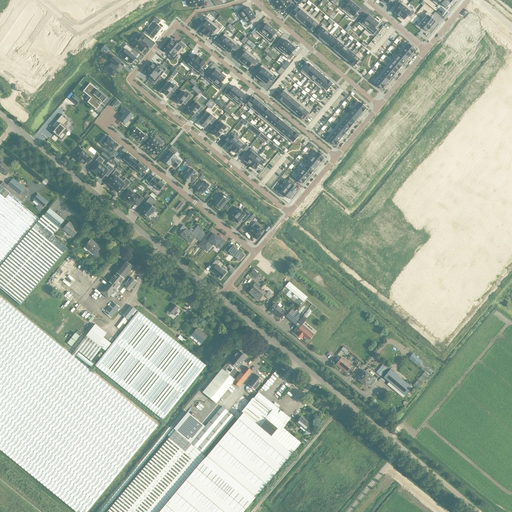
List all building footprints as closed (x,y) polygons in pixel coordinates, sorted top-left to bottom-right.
[(94,0),(84,0),(83,1),(91,13),(96,10),(92,3),(95,2),(94,0)] [(286,0),(273,0),(277,4),(277,5),(282,11),(287,7),(289,10),(294,5),(292,2),(289,0),(287,0),(287,1),(286,0)] [(398,7),(394,12),(399,16),(407,6),(400,0),(399,0),(395,5),(398,7)] [(344,3),(339,8),(347,14),(355,5),(350,1),(346,5),(344,3)] [(355,5),(347,14),(354,21),(358,15),(356,13),(360,9),(355,5)] [(299,6),(292,15),(296,18),(303,9),(299,6)] [(407,6),(399,16),(404,20),(408,15),(410,18),(415,12),(407,6)] [(242,8),(236,12),(242,20),(243,19),(242,19),(252,12),(248,7),(244,11),(242,8)] [(25,9),(0,45),(0,65),(26,83),(25,85),(32,89),(46,68),(39,64),(32,75),(4,56),(5,54),(6,55),(31,18),(33,19),(35,16),(25,9)] [(303,9),(296,18),(300,21),(308,13),(303,9)] [(427,11),(421,19),(431,27),(435,22),(431,18),(433,16),(427,11)] [(252,12),(242,19),(243,19),(246,24),(245,25),(247,28),(253,24),(251,21),(255,18),(252,12)] [(308,13),(300,21),(304,25),(312,16),(308,13)] [(363,18),(358,23),(366,29),(374,19),(369,15),(365,20),(363,18)] [(312,16),(304,25),(308,28),(316,19),(312,16)] [(204,24),(199,30),(204,34),(213,23),(206,17),(201,22),(204,24)] [(316,19),(308,28),(312,32),(320,23),(316,19)] [(374,19),(366,29),(373,35),(377,30),(375,28),(379,23),(374,19)] [(421,19),(415,26),(421,30),(423,28),(427,32),(431,27),(421,19)] [(155,23),(146,33),(153,38),(161,28),(155,23)] [(213,23),(204,34),(209,38),(214,32),(216,34),(221,29),(213,23)] [(261,26),(256,32),(263,38),(271,28),(267,24),(263,29),(261,26)] [(322,25),(315,34),(319,37),(326,28),(322,25)] [(63,28),(60,32),(68,37),(70,33),(63,28)] [(271,28),(263,38),(271,44),(275,39),(273,37),(276,32),(271,28)] [(326,28),(319,37),(323,40),(329,33),(325,31),(327,29),(326,28)] [(60,32),(58,35),(65,40),(68,37),(60,32)] [(223,40),(219,45),(224,49),(232,39),(225,33),(220,38),(223,40)] [(329,33),(323,40),(327,44),(333,37),(329,33)] [(140,34),(132,43),(136,47),(135,47),(135,48),(136,47),(137,48),(136,49),(137,49),(137,48),(141,52),(147,45),(143,41),(145,38),(140,34)] [(58,35),(55,39),(63,44),(65,40),(58,35)] [(333,37),(327,44),(331,47),(338,38),(336,40),(333,37)] [(338,38),(331,47),(334,50),(342,41),(338,38)] [(55,39),(53,43),(60,48),(63,44),(55,39)] [(232,39),(224,49),(229,53),(233,49),(235,51),(240,45),(232,39)] [(173,40),(169,45),(180,54),(186,46),(180,42),(178,44),(173,40)] [(280,43),(275,48),(282,54),(291,44),(286,40),(282,45),(280,43)] [(342,41),(334,50),(338,53),(344,46),(341,43),(342,42),(342,41)] [(53,43),(50,46),(58,52),(60,48),(53,43)] [(407,43),(404,47),(412,54),(415,50),(407,43)] [(124,52),(121,56),(125,59),(124,59),(127,61),(130,63),(133,60),(136,57),(130,53),(133,50),(126,44),(125,46),(123,49),(125,50),(124,51),(124,52)] [(291,44),(282,54),(290,60),(294,55),(292,53),(295,48),(291,44)] [(169,45),(165,49),(170,54),(168,56),(173,61),(180,54),(169,45)] [(50,46),(48,50),(55,55),(58,52),(50,46)] [(344,46),(338,53),(342,57),(348,50),(344,46)] [(403,47),(399,51),(401,52),(408,58),(412,54),(404,47),(403,47)] [(242,55),(239,60),(243,64),(252,54),(244,48),(240,53),(242,55)] [(48,50),(45,54),(53,59),(55,55),(48,50)] [(348,50),(342,57),(346,60),(352,53),(348,50)] [(401,52),(398,56),(405,62),(408,58),(401,52)] [(352,53),(346,60),(350,63),(357,54),(356,54),(355,55),(352,53)] [(45,54),(43,58),(50,63),(53,59),(45,54)] [(252,54),(243,64),(248,68),(252,64),(254,66),(259,60),(252,54)] [(357,54),(350,63),(354,66),(361,58),(357,54)] [(396,54),(393,58),(402,66),(405,62),(398,56),(396,54)] [(189,58),(184,64),(192,70),(201,59),(196,55),(191,60),(189,58)] [(106,70),(113,76),(116,73),(114,71),(121,62),(114,56),(113,57),(110,60),(113,62),(112,62),(113,63),(113,62),(114,63),(107,71),(106,70)] [(40,61),(48,66),(50,63),(43,58),(40,61)] [(393,58),(390,62),(398,70),(402,66),(393,58)] [(201,59),(192,70),(199,76),(203,70),(201,68),(205,63),(201,59)] [(390,62),(386,66),(395,74),(398,70),(390,62)] [(154,63),(150,68),(160,77),(166,69),(161,65),(159,67),(154,63)] [(308,63),(301,72),(305,76),(312,67),(308,63)] [(260,72),(257,76),(261,80),(269,70),(262,64),(258,70),(260,72)] [(386,66),(383,70),(392,78),(395,74),(386,66)] [(312,67),(305,76),(309,79),(316,70),(312,67)] [(150,68),(146,72),(151,77),(149,79),(154,84),(160,77),(150,68)] [(209,73),(205,78),(212,84),(220,74),(216,70),(212,75),(209,73)] [(269,70),(261,80),(266,84),(270,80),(272,82),(277,76),(269,70)] [(316,70),(309,79),(313,82),(320,73),(316,70)] [(383,70),(380,74),(388,82),(392,78),(383,70)] [(320,73),(313,82),(317,86),(324,77),(320,73)] [(220,74),(212,84),(219,90),(224,85),(221,83),(225,78),(220,74)] [(380,74),(376,78),(385,86),(388,82),(380,74)] [(324,77),(317,86),(321,89),(321,88),(328,80),(324,77)] [(376,78),(373,82),(382,90),(385,86),(376,78)] [(328,80),(321,88),(326,92),(333,84),(328,80)] [(169,82),(162,91),(167,96),(171,90),(174,92),(178,87),(176,85),(174,87),(169,82)] [(90,84),(84,91),(92,98),(88,102),(97,109),(106,98),(90,84)] [(228,89),(224,94),(231,100),(239,90),(235,86),(231,91),(228,89)] [(285,89),(277,98),(282,102),(289,93),(285,89)] [(239,90),(231,100),(239,106),(243,101),(241,99),(244,94),(239,90)] [(183,92),(175,100),(176,101),(176,102),(179,105),(180,104),(181,105),(185,99),(188,101),(192,96),(190,94),(188,96),(183,92)] [(289,93),(282,102),(286,105),(293,97),(289,93)] [(74,94),(70,100),(77,105),(81,100),(74,94)] [(252,97),(245,106),(249,109),(257,100),(252,97)] [(293,97),(286,105),(290,109),(298,100),(293,97)] [(116,99),(111,105),(114,107),(117,104),(118,106),(121,103),(116,99)] [(257,100),(249,109),(253,113),(261,104),(257,100)] [(298,100),(290,109),(294,113),(302,104),(298,100)] [(196,102),(187,112),(192,117),(197,111),(199,113),(204,108),(196,102)] [(359,102),(356,107),(363,112),(366,108),(359,102)] [(261,104),(253,113),(258,116),(265,107),(261,104)] [(302,104),(294,113),(299,116),(306,107),(302,104)] [(354,105),(350,109),(352,111),(359,117),(363,112),(356,107),(354,105)] [(124,107),(120,112),(124,115),(121,119),(126,124),(133,115),(124,107)] [(265,107),(258,116),(262,120),(269,111),(265,107)] [(306,107),(299,116),(303,120),(310,111),(306,107)] [(73,110),(67,117),(77,126),(83,119),(73,110)] [(269,111),(262,120),(266,123),(274,114),(269,111)] [(352,111),(349,114),(356,120),(359,117),(352,111)] [(209,112),(200,123),(205,127),(209,122),(212,124),(216,119),(209,112)] [(347,113),(344,117),(352,124),(356,120),(349,114),(347,113)] [(274,114),(266,123),(270,127),(278,118),(274,114)] [(61,115),(52,126),(55,129),(53,132),(55,134),(54,135),(55,134),(60,138),(60,139),(62,140),(66,135),(63,132),(66,128),(66,127),(65,128),(62,125),(63,124),(64,125),(68,120),(61,115)] [(344,117),(340,121),(349,129),(352,124),(344,117)] [(278,118),(270,127),(275,130),(282,121),(278,118)] [(282,121),(275,130),(279,134),(286,125),(282,121)] [(340,121),(337,126),(345,133),(349,129),(340,121)] [(222,122),(213,133),(218,137),(222,132),(225,134),(230,129),(222,122)] [(286,125),(279,134),(283,137),(290,128),(286,125)] [(337,126),(333,130),(342,137),(345,133),(337,126)] [(136,128),(132,134),(141,142),(142,140),(144,142),(148,137),(146,135),(145,136),(136,128)] [(290,128),(283,137),(287,141),(288,140),(295,132),(290,128)] [(333,130),(329,134),(338,141),(342,137),(333,130)] [(295,132),(288,140),(292,143),(299,136),(295,132)] [(231,140),(227,146),(231,150),(240,139),(233,133),(229,138),(231,140)] [(329,134),(326,138),(335,146),(338,141),(329,134)] [(108,136),(102,143),(111,152),(109,154),(113,157),(117,152),(114,149),(118,145),(108,136)] [(145,145),(144,146),(145,146),(156,155),(156,156),(157,156),(157,155),(163,148),(164,148),(163,147),(161,146),(163,143),(157,137),(155,140),(152,138),(151,137),(151,138),(145,145)] [(240,139),(231,150),(236,154),(241,148),(243,150),(248,145),(240,139)] [(95,145),(93,147),(98,151),(96,152),(99,155),(102,151),(95,145)] [(83,147),(75,157),(80,161),(88,151),(87,151),(83,147)] [(249,156),(245,161),(250,165),(257,156),(252,152),(254,150),(251,148),(247,154),(249,156)] [(88,151),(80,161),(84,165),(87,162),(88,163),(95,155),(88,150),(87,151),(88,151)] [(163,160),(163,161),(170,166),(171,164),(176,168),(181,162),(176,158),(177,157),(177,158),(177,157),(170,151),(170,152),(163,161),(163,160)] [(315,151),(312,155),(321,162),(324,158),(315,151)] [(121,153),(117,158),(120,160),(122,158),(132,166),(136,161),(133,158),(134,158),(131,156),(128,154),(128,155),(126,153),(124,156),(121,153)] [(257,156),(250,165),(255,169),(259,164),(262,166),(266,161),(259,154),(257,156)] [(312,155),(308,160),(310,161),(317,167),(321,162),(312,155)] [(0,156),(0,170),(3,173),(6,176),(10,171),(7,168),(8,167),(2,162),(4,160),(0,156)] [(97,163),(92,170),(93,171),(92,172),(94,174),(95,173),(97,174),(104,165),(102,163),(104,160),(99,156),(95,161),(97,163)] [(136,161),(132,166),(141,174),(139,176),(142,179),(146,174),(143,172),(146,169),(141,165),(142,164),(137,161),(136,161)] [(307,165),(306,165),(313,171),(317,167),(310,161),(307,165)] [(305,163),(301,168),(310,175),(313,171),(306,165),(307,165),(305,163)] [(104,165),(97,174),(97,175),(101,179),(107,172),(110,174),(114,169),(109,165),(107,168),(104,165)] [(188,172),(183,178),(189,183),(191,180),(193,182),(198,177),(195,175),(197,173),(191,168),(190,169),(189,168),(187,171),(188,172)] [(301,168),(297,172),(306,180),(310,175),(301,168)] [(114,177),(108,184),(109,184),(108,185),(111,187),(112,187),(113,188),(121,179),(118,177),(120,174),(116,170),(111,175),(114,177)] [(297,172),(294,177),(302,184),(306,180),(297,172)] [(150,176),(145,180),(149,183),(148,184),(152,187),(153,186),(159,191),(165,185),(162,182),(158,179),(155,176),(153,178),(150,176)] [(0,185),(21,203),(25,198),(25,197),(30,192),(26,189),(13,178),(7,185),(3,181),(0,185)] [(121,179),(113,188),(114,189),(113,189),(118,193),(124,185),(126,188),(131,183),(126,179),(124,181),(121,179)] [(290,179),(284,186),(294,194),(298,190),(293,186),(296,183),(290,179)] [(204,181),(197,189),(202,194),(209,186),(204,181)] [(0,265),(39,218),(21,203),(0,185),(0,265)] [(284,186),(278,193),(283,198),(285,195),(290,199),(294,194),(284,186)] [(127,195),(124,198),(130,203),(131,201),(135,204),(138,206),(144,199),(141,197),(137,194),(136,196),(134,195),(135,194),(132,191),(131,192),(128,190),(125,194),(127,195)] [(216,200),(213,203),(219,208),(227,199),(221,194),(222,193),(219,191),(214,197),(216,200)] [(38,194),(34,200),(39,204),(37,208),(40,210),(47,202),(38,194)] [(147,206),(142,213),(148,218),(151,214),(152,215),(156,211),(155,210),(155,209),(156,209),(152,205),(155,201),(150,197),(146,202),(144,204),(147,206)] [(234,213),(230,218),(231,218),(231,219),(234,222),(235,221),(237,223),(242,218),(244,220),(250,214),(247,212),(245,214),(238,208),(237,209),(236,207),(232,211),(234,213)] [(44,215),(44,216),(58,228),(58,227),(64,221),(50,209),(44,215)] [(43,215),(0,266),(0,287),(20,305),(67,248),(52,235),(58,228),(44,216),(44,215),(43,215)] [(63,229),(73,237),(77,232),(78,233),(78,232),(78,231),(79,230),(69,222),(63,229)] [(183,225),(180,229),(183,232),(180,235),(191,244),(196,237),(200,241),(206,235),(201,231),(203,229),(198,225),(192,232),(190,230),(189,231),(186,229),(187,228),(183,225)] [(253,228),(249,232),(251,234),(251,235),(257,240),(261,235),(260,234),(263,230),(258,226),(255,230),(253,228)] [(210,232),(200,245),(205,249),(211,242),(216,246),(216,245),(220,248),(225,242),(221,238),(220,239),(214,234),(213,235),(210,232)] [(89,242),(85,247),(94,255),(93,256),(98,260),(102,255),(98,252),(101,248),(91,239),(89,241),(89,242)] [(228,246),(224,251),(227,253),(228,252),(240,261),(245,255),(237,249),(237,248),(233,245),(231,248),(228,246)] [(216,260),(211,265),(214,268),(212,271),(217,276),(220,279),(226,272),(217,265),(219,262),(216,260)] [(124,279),(134,267),(133,267),(133,266),(132,265),(131,265),(126,261),(116,272),(116,273),(124,279)] [(254,268),(250,274),(256,279),(260,273),(254,268)] [(297,272),(293,277),(335,313),(339,308),(297,272)] [(116,288),(124,279),(116,273),(101,292),(108,298),(110,295),(113,298),(119,291),(116,288)] [(129,291),(137,282),(131,278),(124,287),(120,292),(122,293),(126,289),(129,291)] [(289,282),(281,291),(299,307),(307,297),(289,282)] [(254,297),(261,288),(255,283),(253,285),(254,286),(249,292),(254,297)] [(261,288),(254,297),(259,301),(264,295),(269,299),(272,295),(269,291),(267,293),(261,288)] [(0,449),(76,511),(87,511),(159,425),(74,357),(72,354),(0,295),(0,449)] [(111,318),(119,307),(113,302),(104,312),(111,318)] [(280,318),(285,312),(275,303),(270,310),(280,318)] [(174,304),(166,313),(169,315),(171,312),(175,315),(177,313),(176,311),(178,308),(174,304)] [(130,305),(123,315),(128,319),(136,310),(130,305)] [(295,326),(298,328),(302,324),(302,323),(299,321),(302,317),(295,311),(292,309),(286,316),(296,325),(295,326)] [(138,311),(114,341),(95,365),(163,420),(206,366),(138,311)] [(74,351),(72,354),(74,357),(77,354),(79,351),(91,361),(102,348),(105,351),(111,344),(103,338),(107,333),(95,324),(76,349),(74,351)] [(308,329),(302,324),(298,328),(299,329),(296,332),(297,332),(296,334),(302,339),(303,338),(308,342),(314,334),(310,331),(312,329),(310,327),(308,329)] [(201,344),(207,336),(197,328),(196,329),(195,330),(195,331),(191,335),(201,344)] [(76,332),(67,343),(71,346),(80,335),(76,332)] [(214,335),(206,344),(209,347),(207,349),(210,351),(219,341),(218,340),(218,339),(214,335)] [(239,350),(229,361),(238,368),(247,357),(239,350)] [(412,353),(408,358),(425,372),(413,386),(418,390),(433,371),(432,369),(412,353)] [(351,372),(356,367),(353,365),(352,366),(342,358),(336,365),(340,368),(341,367),(347,372),(349,370),(351,372)] [(229,361),(203,392),(216,403),(233,382),(239,387),(252,371),(246,366),(242,371),(238,368),(229,361)] [(387,368),(383,365),(377,372),(381,375),(387,368)] [(405,395),(412,387),(390,369),(384,377),(405,395)] [(372,383),(375,380),(365,371),(358,379),(363,384),(365,382),(368,383),(370,381),(372,383)] [(248,384),(255,390),(263,380),(256,375),(248,384)] [(273,420),(281,410),(259,392),(254,399),(253,398),(250,402),(242,411),(257,424),(262,418),(264,419),(267,416),(273,420)] [(188,413),(174,429),(175,430),(203,453),(234,417),(222,406),(205,427),(188,413)] [(301,443),(282,428),(283,427),(286,430),(291,423),(288,421),(290,418),(281,410),(273,420),(267,416),(264,419),(262,418),(257,424),(292,453),(301,443)] [(242,511),(292,453),(257,424),(242,411),(241,412),(243,413),(206,456),(159,511),(242,511)] [(301,416),(296,422),(306,431),(305,431),(306,433),(307,434),(309,434),(310,434),(311,431),(314,428),(311,425),(311,424),(301,416)] [(169,438),(106,511),(157,511),(206,455),(203,453),(175,430),(169,438)]
